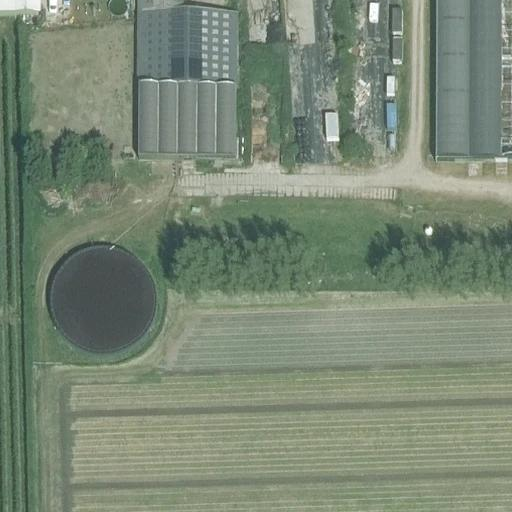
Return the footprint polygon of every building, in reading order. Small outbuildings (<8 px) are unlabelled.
[(0,0),(0,17),(40,17),(40,15),(42,15),(42,13),(45,13),(44,0),(0,0)] [(137,0),(137,14),(183,15),(183,8),(189,8),(189,0),(137,0)] [(511,0),(437,0),(437,164),(468,164),(482,164),(511,163),(511,0)] [(137,86),(137,88),(141,88),(140,159),(236,161),(238,90),(238,15),(183,15),(137,14),(137,86)] [(87,354),(102,356),(115,354),(128,348),(139,340),(147,328),(152,315),(153,302),(152,300),(150,288),(143,275),(133,264),(120,256),(105,253),(90,254),(76,260),(64,269),(55,281),(51,295),(50,301),(50,310),(54,325),(62,337),(73,347),(87,354)]
